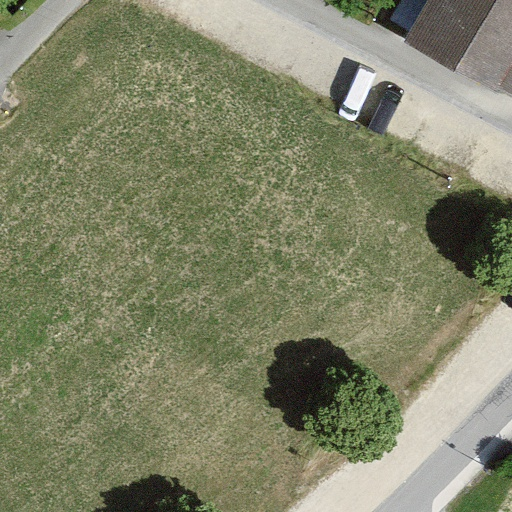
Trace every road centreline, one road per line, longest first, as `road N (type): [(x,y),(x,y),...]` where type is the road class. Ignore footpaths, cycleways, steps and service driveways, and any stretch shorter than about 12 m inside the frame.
road 1 (residential): [(511,116),(289,0),(66,0),(0,67)]
road 2 (residential): [(511,397),(401,511)]
